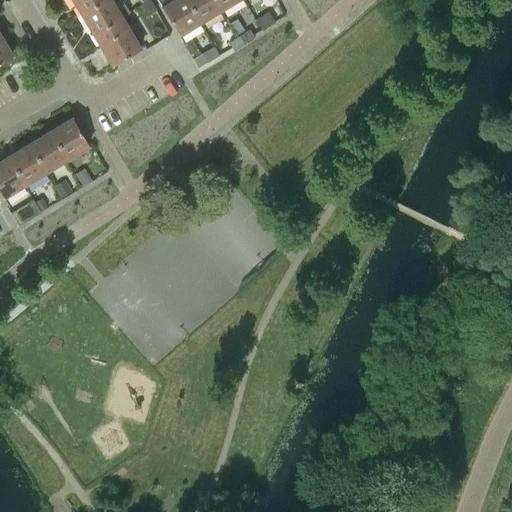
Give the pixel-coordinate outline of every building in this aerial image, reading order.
[(70,0),(79,14),(101,0),(70,0)] [(92,35),(120,18),(109,0),(101,0),(79,14),(92,35)] [(155,10),(148,0),(140,5),(146,15),(155,10)] [(199,22),(185,0),(172,0),(160,7),(177,35),(199,22)] [(185,0),(199,22),(220,10),(213,0),(185,0)] [(213,0),(220,10),(235,0),(213,0)] [(262,29),(272,24),(264,11),(255,17),(262,29)] [(120,18),(92,35),(111,65),(139,49),(120,18)] [(238,36),(243,45),(253,39),(248,30),(238,36)] [(233,51),(243,45),(238,36),(227,43),(233,51)] [(0,62),(11,56),(0,37),(0,62)] [(196,68),(207,62),(201,53),(198,55),(188,40),(182,44),(191,59),(196,68)] [(212,47),(201,53),(207,62),(217,56),(212,47)] [(48,131),(65,159),(87,146),(70,118),(48,131)] [(44,172),(65,159),(48,131),(27,144),(44,172)] [(6,156),(23,185),(44,172),(27,144),(6,156)] [(23,185),(6,156),(0,160),(0,194),(2,198),(23,185)] [(83,170),(75,175),(81,185),(89,180),(83,170)] [(63,180),(54,186),(60,197),(70,191),(63,180)] [(41,198),(34,202),(39,210),(46,206),(41,198)] [(24,209),(30,218),(38,213),(33,204),(24,209)]
